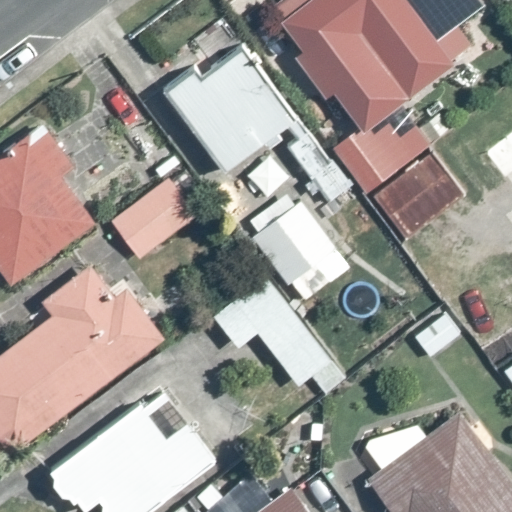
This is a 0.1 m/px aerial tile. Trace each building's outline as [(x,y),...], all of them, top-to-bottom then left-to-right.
[(307,0),(283,18),(305,47),(295,55),(326,96),(333,91),(363,130),(456,60),(410,0),(307,0)] [(194,65),(163,88),(224,170),(295,117),(242,46),(202,76),(194,65)] [(0,152),(0,267),(10,281),(93,219),(61,176),(74,166),(41,122),(0,152)] [(311,196),(319,190),(327,202),(353,183),(311,123),(285,141),(309,176),(301,181),(311,196)] [(424,139),(365,184),(404,236),(463,191),(424,139)] [(213,200),(184,162),(110,219),(139,256),(213,200)] [(242,243),(251,235),(304,300),(350,262),(297,197),(288,205),(265,177),(219,215),(242,243)] [(50,312),(0,349),(0,439),(9,451),(163,335),(126,286),(115,294),(90,261),(40,299),(50,312)] [(329,358),(264,271),(211,311),(235,343),(255,328),(296,383),(329,358)] [(446,308),(412,333),(429,357),(464,332),(446,308)] [(511,359),(501,367),(511,383),(511,359)] [(146,511),(218,458),(189,420),(167,437),(139,401),(52,468),(84,509),(99,498),(109,511),(146,511)] [(511,511),(511,479),(459,408),(367,476),(394,511),(511,511)] [(309,511),(290,486),(254,511),(309,511)]
